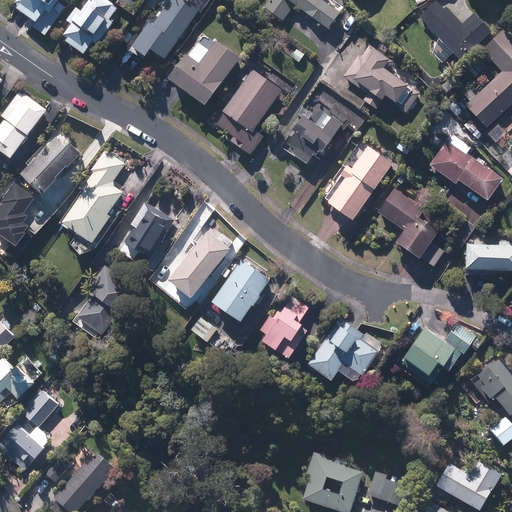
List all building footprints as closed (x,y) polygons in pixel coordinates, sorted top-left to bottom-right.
[(47,10),(51,12),(54,8),(62,14),(67,6),(59,1),(59,0),(18,0),(18,1),(23,4),(20,8),(39,21),(40,21),(47,10)] [(73,24),(66,35),(70,37),(67,41),(86,54),(95,42),(99,45),(115,22),(111,19),(118,9),(115,7),(116,5),(108,0),(89,0),(82,12),(76,8),(67,20),(73,24)] [(187,0),(186,0),(171,0),(155,25),(151,22),(135,46),(150,56),(155,49),(169,58),(201,10),(200,9),(205,0),(187,0)] [(295,4),(329,28),(340,13),(322,0),(270,0),(266,7),(284,20),(295,4)] [(434,53),(443,62),(453,52),(461,61),(491,32),(474,14),(463,24),(446,7),(444,9),(436,1),(420,16),(445,42),(434,53)] [(504,71),(468,104),(489,126),(511,104),(511,35),(506,29),(483,50),(504,71)] [(171,78),(209,104),(241,58),(217,41),(201,63),(188,54),(171,78)] [(287,43),(282,50),(291,56),(296,49),(287,43)] [(411,85),(387,68),(393,59),(379,49),(378,50),(370,45),(363,56),(360,54),(345,76),(370,93),(366,99),(378,108),(385,99),(386,99),(387,98),(407,112),(421,92),(411,86),(411,85)] [(292,57),(299,62),(305,55),(297,50),(292,57)] [(473,65),(480,72),(486,67),(483,57),(473,65)] [(445,71),(449,75),(457,68),(452,64),(445,71)] [(235,136),(232,140),(251,153),(252,154),(264,136),(255,130),(255,129),(283,90),(254,69),(225,111),(226,112),(218,123),(218,124),(234,136),(235,136)] [(444,89),(448,93),(454,88),(450,83),(444,89)] [(0,128),(0,147),(15,158),(48,110),(25,94),(24,95),(20,92),(3,116),(7,119),(0,128)] [(304,107),(300,113),(305,117),(296,130),(298,132),(290,143),(297,148),(294,152),(309,163),(315,156),(317,157),(323,149),(325,151),(345,123),(334,116),(332,118),(326,113),(318,124),(309,117),(312,113),(304,107)] [(453,134),(449,140),(448,140),(431,165),(459,183),(461,179),(491,200),(505,178),(468,153),(472,147),(453,134)] [(24,174),(51,198),(64,183),(60,179),(61,179),(59,177),(69,166),(70,167),(82,153),(71,143),(68,147),(56,137),(45,149),(48,151),(40,160),(37,159),(24,174)] [(332,202),(357,219),(393,164),(369,147),(355,168),(349,165),(343,174),(349,178),(332,202)] [(127,164),(105,150),(92,171),(95,173),(84,189),(87,191),(66,222),(97,242),(114,216),(111,214),(125,192),(116,187),(115,182),(127,164)] [(0,231),(26,251),(55,211),(49,207),(49,206),(38,198),(39,196),(18,180),(1,203),(0,205),(0,231)] [(399,241),(434,265),(444,251),(432,243),(440,231),(420,217),(425,209),(396,188),(380,211),(407,229),(399,241)] [(127,241),(154,258),(159,250),(158,250),(161,247),(163,248),(167,242),(164,240),(177,220),(149,203),(135,225),(137,226),(127,241)] [(195,298),(196,297),(204,286),(207,288),(212,282),(209,280),(232,249),(230,247),(209,231),(172,280),(173,281),(167,289),(185,302),(191,295),(195,298)] [(468,244),(468,269),(511,270),(511,241),(500,241),(500,245),(468,244)] [(215,301),(244,320),(254,305),(256,306),(257,303),(259,305),(263,299),(260,296),(271,279),(242,260),(215,301)] [(107,266),(91,289),(96,293),(91,301),(92,302),(82,317),(106,333),(120,311),(122,312),(129,300),(130,301),(139,289),(131,283),(133,281),(122,274),(121,275),(107,266)] [(271,334),(267,340),(293,357),(310,332),(304,327),(305,325),(302,322),(312,308),(294,296),(282,313),(280,311),(276,318),(272,315),(263,329),(271,334)] [(365,334),(341,318),(311,363),(336,379),(347,363),(365,375),(381,352),(361,339),(365,334)] [(0,320),(0,352),(16,337),(0,320)] [(446,342),(426,328),(403,362),(435,383),(446,367),(451,371),(464,352),(466,353),(477,337),(458,324),(446,342)] [(28,342),(34,336),(39,331),(34,325),(29,330),(22,336),(28,342)] [(23,344),(19,340),(15,344),(19,348),(23,344)] [(4,357),(0,361),(0,404),(13,392),(20,399),(38,383),(30,374),(29,375),(19,364),(15,368),(4,357)] [(497,399),(511,417),(511,375),(501,361),(480,378),(488,387),(483,391),(493,402),(497,399)] [(405,372),(390,372),(390,386),(405,386),(405,372)] [(47,434),(40,428),(40,427),(60,404),(45,391),(43,392),(41,390),(30,404),(32,405),(24,414),(30,419),(23,427),(18,422),(2,441),(29,466),(31,467),(44,452),(47,448),(46,446),(49,442),(47,434)] [(491,432),(506,449),(511,443),(511,423),(507,418),(491,432)] [(349,464),(315,454),(309,476),(313,477),(305,503),(334,511),(353,511),(365,474),(347,469),(349,464)] [(86,465),(55,500),(69,511),(80,511),(117,471),(100,455),(89,468),(86,465)] [(47,475),(56,483),(70,467),(61,459),(47,475)] [(440,489),(482,511),(483,511),(504,476),(481,464),(473,478),(453,466),(440,489)] [(392,505),(406,510),(413,487),(399,483),(398,484),(387,480),(388,476),(376,473),(369,497),(392,504),(392,505)] [(425,511),(448,511),(432,502),(425,511)]
